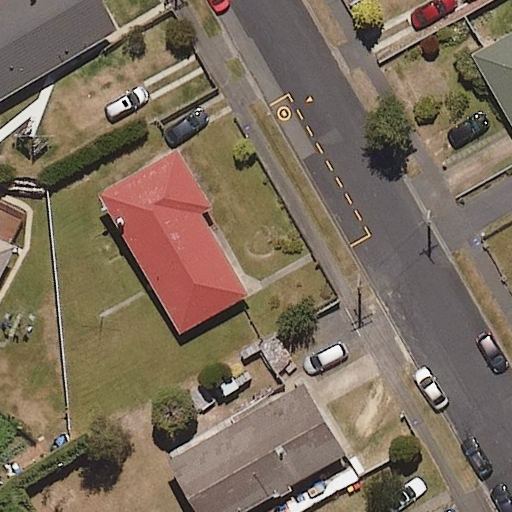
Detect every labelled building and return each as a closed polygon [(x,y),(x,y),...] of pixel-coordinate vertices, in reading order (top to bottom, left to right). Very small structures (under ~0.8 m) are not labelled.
[(0,0),(0,90),(116,23),(102,0),(0,0)] [(511,28),(469,52),(511,129),(511,128),(511,28)] [(181,130),(99,176),(182,325),(253,285),(205,198),(216,192),(181,130)] [(0,229),(0,278),(19,238),(0,229)] [(308,368),(170,446),(207,511),(222,511),(349,440),(308,368)]
